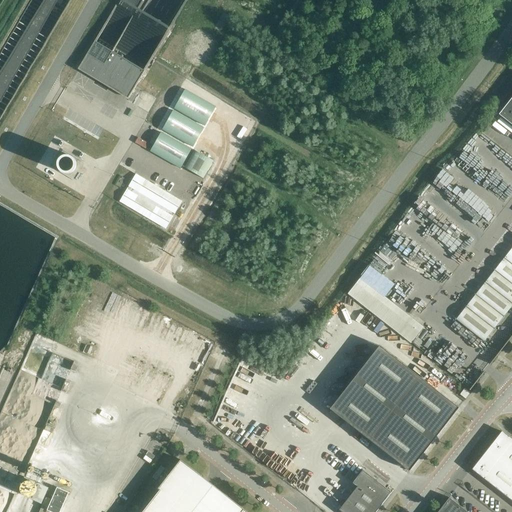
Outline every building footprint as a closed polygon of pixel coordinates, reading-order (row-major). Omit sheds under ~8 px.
[(134,89),(146,70),(106,46),(95,66),(134,89)] [(511,97),(498,115),(511,125),(511,97)] [(151,127),(141,143),(161,155),(171,139),(151,127)] [(172,139),(163,156),(182,167),(191,151),(172,139)] [(193,151),(183,168),(203,180),(213,163),(193,151)] [(135,174),(117,203),(167,233),(184,204),(135,174)] [(478,200),(473,206),(484,215),(491,206),(473,192),(471,195),(478,200)] [(485,341),(511,306),(511,247),(456,319),(485,341)] [(423,327),(360,278),(348,294),(411,343),(423,327)] [(409,471),(458,407),(379,345),(330,409),(409,471)] [(465,399),(470,393),(464,388),(460,394),(465,399)] [(472,469),(511,500),(511,439),(502,432),(495,440),(494,440),(472,469)] [(247,511),(216,487),(215,488),(206,480),(204,478),(180,460),(139,511),(247,511)] [(341,511),(375,511),(391,492),(363,470),(353,483),(357,486),(339,510),(341,511)] [(42,503),(48,489),(48,488),(39,483),(27,478),(25,477),(24,479),(18,492),(42,503)] [(51,511),(59,511),(69,492),(57,487),(47,510),(51,511)] [(467,511),(449,498),(437,511),(467,511)]
